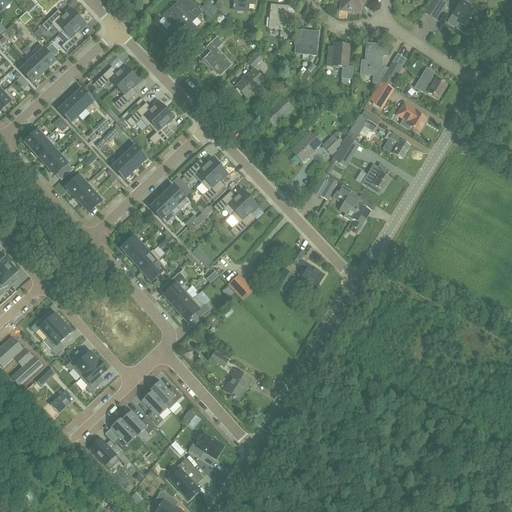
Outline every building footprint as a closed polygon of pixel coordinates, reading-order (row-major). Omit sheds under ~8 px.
[(44,0),(40,5),(47,13),(61,0),(60,0),(44,0)] [(171,25),(187,41),(199,30),(192,23),(202,13),(193,4),(189,7),(183,0),(181,0),(176,6),(175,6),(164,16),(172,24),(171,25)] [(233,11),(248,12),(248,3),(253,4),(253,0),(238,0),(238,2),(234,2),(233,11)] [(341,0),(340,11),(360,12),(361,4),(367,4),(367,0),(341,0)] [(431,0),(424,13),(436,21),(446,4),(440,0),(431,0)] [(479,16),(470,9),(472,6),(463,0),(461,0),(453,14),(462,19),(458,24),(468,31),(473,23),(474,24),(479,16)] [(219,11),(213,6),(212,5),(208,1),(200,9),(210,20),(219,11)] [(217,2),(213,6),(219,11),(224,16),(229,11),(217,2)] [(280,37),(290,38),(291,29),(284,29),(286,7),(272,6),(270,29),(281,29),(280,37)] [(58,11),(41,27),(47,32),(52,27),(60,35),(62,33),(61,33),(78,17),(70,9),(62,16),(58,11)] [(22,16),(19,19),(25,25),(28,21),(22,16)] [(68,40),(61,47),(66,53),(83,37),(78,32),(86,26),(78,17),(61,33),(62,33),(68,40)] [(12,32),(9,29),(4,33),(10,39),(14,35),(12,32)] [(294,54),(315,55),(317,33),(302,32),(301,43),(295,42),(294,54)] [(208,63),(220,75),(231,65),(216,48),(221,43),(217,39),(207,47),(212,52),(209,55),(212,59),(208,63)] [(373,83),(377,86),(387,69),(381,65),(382,55),(386,56),(387,46),(367,44),(365,62),(362,61),(361,74),(373,75),(373,83)] [(341,79),(352,80),(353,67),(347,67),(349,46),(334,45),(333,55),(327,54),(326,66),(342,68),(341,79)] [(35,57),(47,70),(55,62),(39,46),(31,53),(35,57)] [(247,63),(253,69),(263,59),(257,53),(247,63)] [(40,77),(47,70),(35,57),(28,64),(40,77)] [(381,82),(390,87),(402,68),(392,62),(381,81),(381,82)] [(301,78),(306,82),(317,67),(312,63),(301,78)] [(40,77),(28,64),(20,71),(32,84),(40,77)] [(109,80),(117,88),(131,74),(123,66),(116,73),(112,68),(95,83),(100,89),(109,80)] [(236,86),(247,98),(265,80),(254,69),(236,86)] [(432,77),(434,74),(426,69),(414,89),(426,96),(428,93),(438,100),(446,86),(432,77)] [(131,74),(117,88),(124,96),(115,104),(120,110),(136,94),(132,89),(139,83),(131,74)] [(21,77),(17,81),(24,89),(29,85),(21,77)] [(278,91),(283,96),(294,86),(288,81),(278,91)] [(390,87),(381,82),(368,102),(379,109),(388,96),(389,97),(391,94),(388,92),(390,87)] [(85,90),(92,97),(98,91),(91,84),(85,90)] [(73,97),(86,110),(93,103),(81,89),(73,97)] [(5,92),(0,96),(0,112),(14,99),(6,90),(4,92),(5,92)] [(66,104),(78,117),(86,110),(73,97),(66,104)] [(263,116),(274,127),(293,109),(282,98),(263,116)] [(148,128),(149,126),(165,110),(158,102),(150,109),(146,104),(126,122),(132,128),(140,120),(148,128)] [(410,127),(419,132),(426,119),(416,113),(417,110),(404,102),(396,117),(403,121),(400,126),(408,131),(410,127)] [(70,124),(78,117),(66,104),(58,111),(70,124)] [(336,108),(331,104),(327,108),(333,113),(336,108)] [(109,109),(106,112),(114,120),(116,117),(109,109)] [(149,126),(156,133),(149,140),(154,146),(160,140),(163,144),(174,134),(166,125),(173,119),(165,110),(149,126)] [(342,145),(356,153),(361,145),(355,141),(364,127),(373,132),(377,126),(380,121),(365,111),(361,116),(348,137),(347,136),(342,145)] [(122,117),(116,122),(119,125),(123,130),(127,127),(123,123),(125,121),(122,117)] [(104,120),(99,124),(104,129),(109,124),(104,120)] [(104,129),(99,124),(94,129),(99,134),(104,129)] [(109,134),(113,139),(118,134),(114,129),(109,134)] [(24,143),(32,152),(45,140),(37,131),(24,143)] [(92,131),(87,137),(91,141),(96,136),(92,131)] [(292,151),(302,162),(321,144),(319,142),(322,139),(315,132),(312,135),(310,133),(292,151)] [(393,155),(402,160),(410,147),(402,143),(404,139),(393,132),(382,149),(393,155)] [(108,144),(113,139),(109,134),(103,139),(108,144)] [(322,146),(327,151),(338,141),(333,135),(322,146)] [(32,152),(39,160),(52,147),(45,140),(32,152)] [(106,146),(101,141),(96,146),(100,151),(106,146)] [(135,146),(127,154),(139,167),(147,159),(135,146)] [(348,161),(352,153),(341,146),(336,153),(348,161)] [(39,160),(46,168),(60,156),(52,147),(39,160)] [(139,167),(127,154),(119,161),(132,174),(139,167)] [(46,168),(54,176),(68,164),(60,156),(46,168)] [(201,184),(219,167),(211,159),(204,165),(200,161),(183,176),(188,182),(194,177),(201,184)] [(132,174),(119,161),(112,168),(124,181),(132,174)] [(390,180),(382,175),(386,169),(380,165),(378,168),(373,165),(362,184),(379,195),(381,191),(383,192),(390,180)] [(201,184),(208,192),(203,197),(208,202),(224,187),(220,182),(227,175),(219,167),(201,184)] [(65,189),(73,197),(86,185),(78,176),(65,189)] [(318,195),(327,201),(337,183),(328,177),(318,195)] [(177,178),(172,182),(187,197),(192,192),(177,178)] [(73,197),(80,205),(94,193),(86,185),(73,197)] [(177,207),(180,211),(188,203),(172,186),(165,194),(177,207)] [(344,217),(349,220),(364,197),(361,195),(359,197),(342,186),(338,193),(347,199),(340,210),(346,214),(344,217)] [(227,190),(224,187),(211,199),(214,202),(227,190)] [(228,205),(235,213),(250,199),(242,191),(235,197),(230,193),(213,208),(219,214),(228,205)] [(80,205),(88,214),(102,202),(94,193),(80,205)] [(165,194),(157,201),(170,214),(177,207),(165,194)] [(351,226),(359,231),(371,212),(361,207),(366,199),(364,197),(349,220),(351,221),(352,219),(354,221),(351,226)] [(235,213),(231,216),(239,224),(230,232),(235,237),(255,219),(250,214),(258,207),(250,199),(235,213)] [(170,214),(157,201),(149,208),(165,225),(173,217),(170,214)] [(208,208),(200,216),(204,220),(212,213),(208,208)] [(175,239),(171,235),(168,238),(167,238),(165,240),(169,245),(175,239)] [(121,249),(128,258),(142,246),(134,237),(121,249)] [(128,258),(136,266),(149,254),(142,246),(128,258)] [(308,285),(316,290),(325,275),(317,270),(317,269),(301,260),(305,254),(297,249),(290,260),(298,265),(306,270),(300,280),(297,284),(298,287),(303,290),(305,289),(308,285)] [(149,254),(136,266),(143,274),(158,261),(160,260),(152,251),(149,254)] [(201,252),(196,257),(204,266),(209,261),(201,252)] [(0,271),(10,262),(5,257),(3,258),(0,254),(0,271)] [(166,270),(158,261),(143,274),(151,283),(166,270)] [(15,268),(10,262),(0,271),(0,296),(12,286),(7,280),(16,272),(14,269),(15,268)] [(163,297),(170,306),(184,294),(184,293),(176,285),(183,279),(179,274),(168,284),(172,288),(163,297)] [(239,275),(228,285),(243,302),(254,291),(239,275)] [(290,282),(280,275),(272,287),(283,294),(290,282)] [(193,300),(185,292),(184,293),(184,294),(170,306),(178,314),(193,300)] [(194,298),(193,300),(178,314),(186,323),(196,313),(200,318),(209,310),(205,305),(203,307),(194,298)] [(37,316),(26,326),(30,331),(36,325),(47,338),(63,324),(55,315),(45,324),(37,316)] [(63,324),(47,338),(55,347),(51,351),(56,356),(64,348),(60,343),(71,332),(63,324)] [(12,338),(0,349),(0,366),(2,369),(19,354),(28,364),(11,378),(19,387),(43,365),(35,357),(33,358),(25,349),(24,350),(12,338)] [(182,355),(191,360),(196,351),(188,346),(182,355)] [(210,359),(224,367),(229,361),(214,352),(210,359)] [(74,359),(65,367),(70,372),(74,368),(82,376),(98,362),(90,353),(79,364),(74,359)] [(98,362),(82,376),(90,385),(86,389),(90,394),(99,386),(95,381),(106,371),(98,362)] [(63,379),(52,367),(48,371),(58,383),(63,379)] [(223,391),(239,401),(252,380),(235,370),(223,391)] [(160,383),(150,391),(167,409),(168,411),(177,402),(182,397),(172,387),(168,391),(160,383)] [(74,401),(65,391),(49,406),(58,416),(74,401)] [(151,393),(142,402),(152,412),(147,416),(157,427),(163,421),(159,417),(167,409),(150,391),(150,392),(151,393)] [(190,410),(187,414),(192,419),(195,414),(190,410)] [(120,420),(136,437),(137,438),(145,430),(149,434),(155,429),(145,419),(141,423),(131,413),(122,421),(120,420)] [(200,419),(195,415),(192,420),(197,424),(200,419)] [(120,420),(111,429),(119,438),(115,442),(126,454),(132,448),(128,444),(136,437),(120,420)] [(189,444),(184,450),(196,457),(200,451),(212,459),(220,446),(213,442),(214,440),(207,436),(206,438),(199,434),(192,446),(189,444)] [(118,458),(100,439),(89,450),(104,466),(108,462),(110,465),(118,458)] [(175,442),(171,446),(176,451),(180,447),(175,442)] [(198,490),(194,486),(202,479),(185,459),(177,467),(180,470),(169,479),(188,500),(198,490)] [(158,500),(152,511),(154,511),(179,511),(181,510),(166,500),(169,494),(159,488),(153,497),(158,500)] [(95,493),(91,498),(96,502),(100,497),(95,493)] [(135,494),(130,498),(137,505),(142,501),(135,494)]
